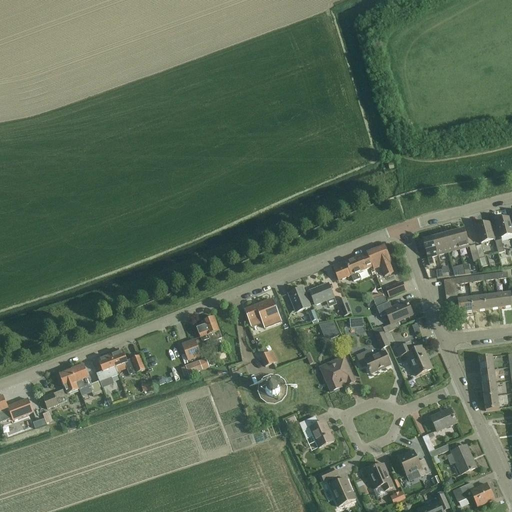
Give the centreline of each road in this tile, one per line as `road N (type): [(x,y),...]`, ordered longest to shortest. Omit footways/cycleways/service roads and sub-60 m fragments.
road 1 (tertiary): [(0,386),(401,228)]
road 2 (residential): [(401,414),(375,405),(346,417),(361,451),(390,438)]
road 3 (residential): [(511,502),(463,388)]
road 4 (residential): [(444,341),(401,228)]
